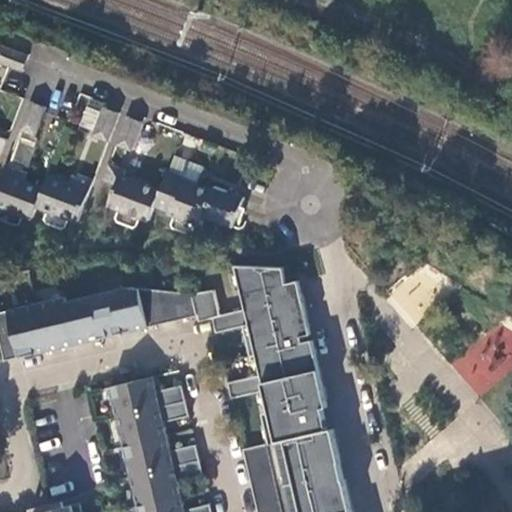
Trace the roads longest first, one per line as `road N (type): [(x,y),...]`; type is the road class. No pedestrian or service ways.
road 1 (residential): [(374,511),(307,220),(304,162),(56,73)]
road 2 (residential): [(235,511),(198,339),(0,385)]
road 3 (residential): [(0,400),(20,499),(0,504)]
